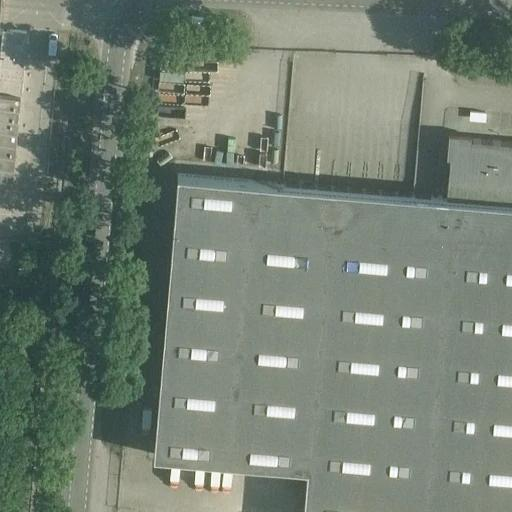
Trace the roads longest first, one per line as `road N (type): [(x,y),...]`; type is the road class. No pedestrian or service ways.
road 1 (unclassified): [(86,511),(137,0)]
road 2 (unclassified): [(511,14),(145,0)]
